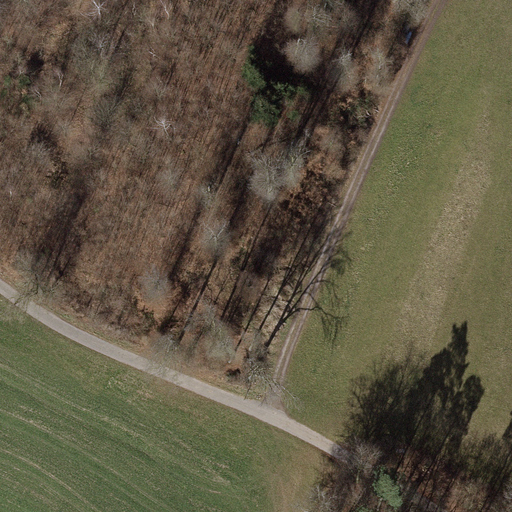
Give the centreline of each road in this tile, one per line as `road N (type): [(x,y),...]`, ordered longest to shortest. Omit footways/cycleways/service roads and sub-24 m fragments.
road 1 (track): [(440,511),(261,412),(69,330),(0,285)]
road 2 (track): [(261,412),(442,0)]
